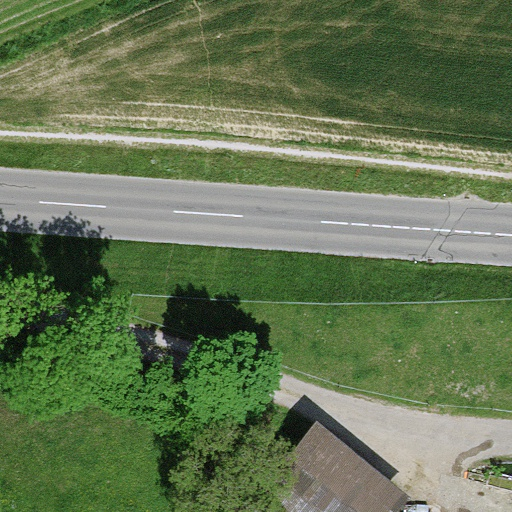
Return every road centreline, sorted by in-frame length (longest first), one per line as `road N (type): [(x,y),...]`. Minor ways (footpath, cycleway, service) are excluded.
road 1 (residential): [(0,310),(131,334),(396,426),(511,442)]
road 2 (secondary): [(0,199),(511,234)]
